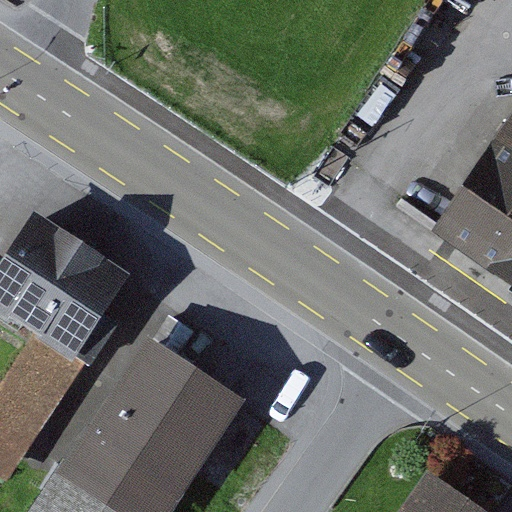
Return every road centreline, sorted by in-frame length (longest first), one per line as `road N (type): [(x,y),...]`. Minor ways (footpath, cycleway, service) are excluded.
road 1 (secondary): [(415,341),(51,96)]
road 2 (unknown): [(318,276),(489,0)]
road 3 (residential): [(291,511),(415,341)]
